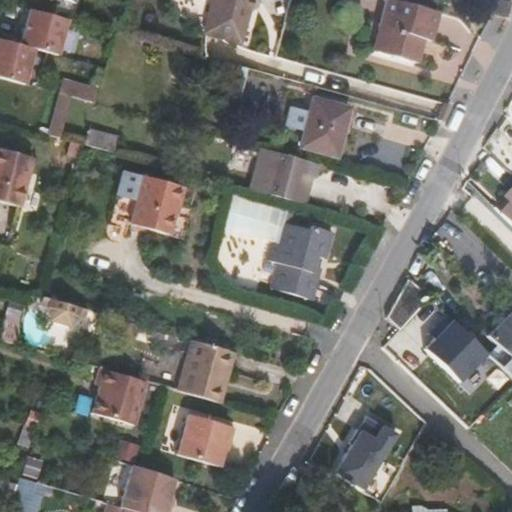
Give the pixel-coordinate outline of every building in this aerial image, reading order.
[(209,0),(201,34),(238,44),(248,8),(242,6),(244,0),(248,0),(251,0),(250,0),(209,0)] [(437,12),(431,11),(396,1),(391,0),(385,0),(371,52),(415,64),(421,40),(429,42),(437,12)] [(431,11),(434,1),(430,0),(395,0),(396,1),(431,11)] [(492,17),(507,21),(511,10),(511,5),(491,0),(483,0),(480,14),(492,17)] [(29,10),(19,45),(33,49),(56,55),(66,20),(29,10)] [(0,77),(23,84),(33,49),(19,45),(0,40),(0,77)] [(227,93),(239,96),(244,78),(233,75),(227,93)] [(61,79),(57,93),(60,93),(70,96),(93,103),(97,89),(61,79)] [(70,96),(60,93),(48,135),(58,138),(70,96)] [(342,131),(347,109),(311,100),(307,113),(302,131),(298,147),(335,157),(342,131)] [(282,125),(302,131),(307,113),(287,108),(282,125)] [(356,111),(347,109),(342,131),(350,133),(356,111)] [(83,145),(112,153),(116,137),(88,129),(83,145)] [(67,155),(78,158),(82,145),(71,141),(67,155)] [(272,151),(259,148),(248,190),(261,193),(272,151)] [(31,158),(0,149),(0,202),(18,207),(31,158)] [(301,177),(306,160),(272,151),(261,193),(294,202),(301,177)] [(179,187),(120,172),(114,196),(133,201),(127,225),(166,235),(179,187)] [(511,175),(498,189),(506,196),(511,189),(511,175)] [(310,179),(301,177),(294,202),(303,205),(310,179)] [(511,189),(506,196),(494,209),(511,226),(511,189)] [(108,220),(127,225),(133,201),(114,196),(108,220)] [(323,259),(331,233),(310,227),(309,231),(288,225),(283,245),(272,242),(266,261),(277,264),(270,289),(311,301),(320,269),(314,267),(317,258),(323,259)] [(402,271),(380,310),(393,322),(411,304),(423,291),(402,271)] [(129,303),(139,305),(142,296),(131,293),(129,303)] [(511,318),(497,303),(485,314),(491,320),(481,331),(503,354),(496,362),(511,377),(511,318)] [(457,384),(485,356),(445,316),(434,327),(439,333),(433,338),(422,349),(457,384)] [(428,333),(433,338),(439,333),(434,327),(428,333)] [(224,384),(234,353),(190,340),(174,391),(212,402),(218,383),(224,384)] [(144,383),(98,369),(93,385),(98,386),(90,414),(131,426),(144,383)] [(212,402),(219,404),(224,384),(218,383),(212,402)] [(24,425),(33,428),(37,414),(29,412),(24,425)] [(217,468),(224,443),(229,444),(233,430),(233,429),(186,415),(186,416),(175,456),(217,468)] [(357,432),(365,419),(363,417),(354,431),(357,432)] [(331,476),(359,492),(393,435),(365,419),(357,432),(354,431),(347,444),(349,445),(331,476)] [(426,423),(401,465),(415,474),(438,434),(426,423)] [(17,445),(26,448),(32,431),(24,427),(17,445)] [(114,458),(132,463),(137,447),(119,441),(114,458)] [(23,473),(34,477),(39,463),(28,459),(23,473)] [(131,466),(118,508),(131,511),(168,511),(170,506),(165,504),(173,480),(131,466)] [(0,481),(0,504),(7,507),(14,484),(0,480),(0,481)] [(12,511),(30,511),(36,496),(20,490),(12,511)]
